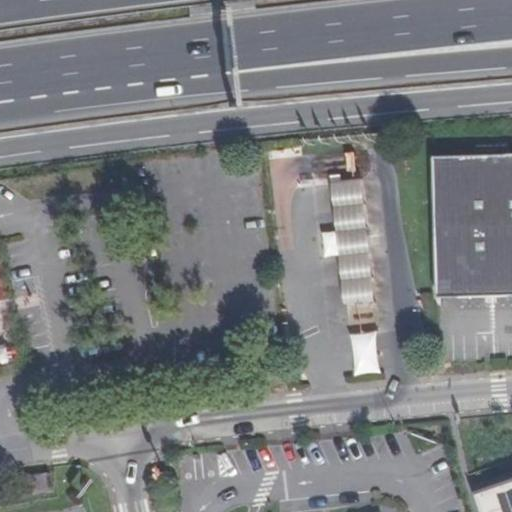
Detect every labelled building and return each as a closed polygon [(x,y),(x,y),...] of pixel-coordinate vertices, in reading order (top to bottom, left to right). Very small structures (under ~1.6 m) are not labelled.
[(440,298),(511,295),(511,156),(437,158),(440,298)] [(375,286),(360,162),(330,165),(345,289),(375,286)] [(380,373),(379,332),(354,332),(355,373),(380,373)] [(49,474),(17,478),(19,497),(52,493),(49,474)] [(511,511),(511,483),(477,495),(482,511),(511,511)]
